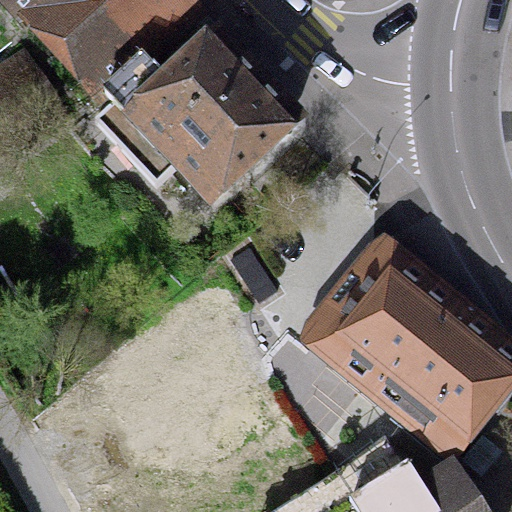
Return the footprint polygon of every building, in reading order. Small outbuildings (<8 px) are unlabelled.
[(7,0),(94,89),(182,4),(177,0),(7,0)] [(182,4),(94,89),(114,109),(93,129),(156,193),(182,168),(212,198),(293,119),(182,4)] [(29,60),(0,80),(0,152),(2,155),(65,111),(29,60)] [(508,361),(368,251),(307,328),(447,438),(508,361)] [(278,319),(249,349),(324,421),(352,391),(278,319)] [(499,511),(456,446),(413,474),(394,446),(321,493),(313,481),(266,511),(499,511)]
